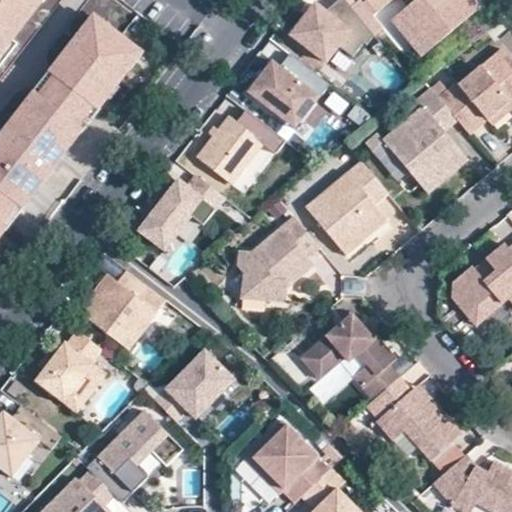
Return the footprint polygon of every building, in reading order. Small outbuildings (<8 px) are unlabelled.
[(0,0),(0,50),(38,0),(0,0)] [(348,0),(334,0),(326,8),(315,0),(292,31),(327,58),(339,43),(354,53),(364,39),(367,41),(374,32),(348,0)] [(369,0),(377,9),(388,0),(369,0)] [(409,0),(410,1),(396,13),(426,49),(478,7),(472,0),(409,0)] [(48,72),(33,92),(0,135),(0,233),(5,227),(20,207),(80,128),(95,108),(139,52),(92,16),(48,72)] [(488,118),(511,98),(511,59),(503,48),(460,84),(458,81),(448,90),(440,97),(454,115),(458,119),(470,133),(488,118)] [(330,80),(291,50),(281,62),(273,56),(249,88),(273,106),(280,97),(298,112),(315,90),(319,94),(330,80)] [(440,81),(432,88),(440,97),(448,90),(440,81)] [(454,115),(440,97),(432,88),(412,104),(418,111),(384,140),(428,193),(469,159),(445,130),(441,126),(454,115)] [(303,115),(319,94),(315,90),(298,112),(303,115)] [(296,124),(303,115),(298,112),(280,97),(273,106),(296,124)] [(511,107),(511,98),(488,118),(492,124),(511,107)] [(273,147),(283,134),(259,115),(249,128),(229,112),(214,133),(197,154),(232,181),(264,140),(273,147)] [(445,130),(458,119),(454,115),(441,126),(445,130)] [(494,155),(504,145),(484,125),(474,134),(494,155)] [(365,212),(376,204),(389,192),(362,161),(307,207),(347,254),(360,243),(352,233),(370,218),(365,212)] [(203,222),(224,195),(225,194),(196,172),(186,184),(179,178),(140,227),(164,246),(190,212),(203,222)] [(389,219),(376,204),(365,212),(370,218),(352,233),(360,243),(389,219)] [(262,293),(267,300),(286,301),(288,280),(294,280),(314,264),(308,256),(320,246),(294,215),(282,225),(252,250),(239,249),(238,265),(244,272),(242,292),(262,293)] [(479,273),(476,269),(473,266),(454,282),(452,296),(467,313),(493,292),(503,303),(510,297),(511,299),(511,245),(509,248),(505,243),(488,258),(492,262),(479,273)] [(488,258),(476,269),(479,273),(492,262),(488,258)] [(129,350),(167,300),(128,270),(118,282),(108,274),(80,312),(129,350)] [(242,298),(267,300),(262,293),(242,292),(242,298)] [(477,325),(503,303),(493,292),(467,313),(477,325)] [(377,374),(363,386),(374,399),(400,377),(390,365),(397,359),(377,336),(374,338),(353,313),(302,357),(320,378),(345,356),(349,361),(359,353),(369,364),(377,374)] [(36,381),(66,404),(96,364),(94,363),(103,350),(77,330),(68,343),(66,342),(55,356),(45,370),(36,381)] [(207,400),(218,388),(222,392),(235,378),(206,348),(156,399),(177,420),(188,409),(197,417),(210,403),(207,400)] [(49,352),(38,366),(45,370),(55,356),(49,352)] [(66,404),(78,413),(108,373),(96,364),(66,404)] [(354,376),(363,386),(377,374),(369,364),(354,376)] [(400,377),(374,399),(368,404),(380,418),(378,420),(394,439),(406,429),(421,447),(432,460),(463,433),(429,394),(424,398),(416,387),(412,390),(400,377)] [(420,384),(416,387),(424,398),(429,394),(420,384)] [(0,466),(14,478),(42,440),(54,449),(63,436),(22,405),(13,417),(4,411),(0,416),(0,466)] [(145,409),(88,467),(91,470),(116,494),(124,502),(149,476),(138,465),(153,451),(167,465),(184,448),(145,409)] [(281,491),(293,503),(301,495),(329,468),(282,421),(248,454),(282,489),(281,491)] [(406,429),(394,439),(410,457),(421,447),(406,429)] [(281,491),(282,489),(248,454),(244,458),(279,493),(281,491)] [(460,491),(475,500),(497,511),(511,511),(511,469),(494,459),(487,472),(475,466),(466,455),(434,483),(453,504),(460,491)] [(361,511),(337,488),(344,481),(331,468),(330,467),(329,468),(301,495),(315,509),(311,511),(361,511)] [(116,494),(91,470),(80,480),(77,477),(43,511),(112,511),(105,505),(116,494)] [(466,511),(468,511),(475,500),(460,491),(453,504),(466,511)]
